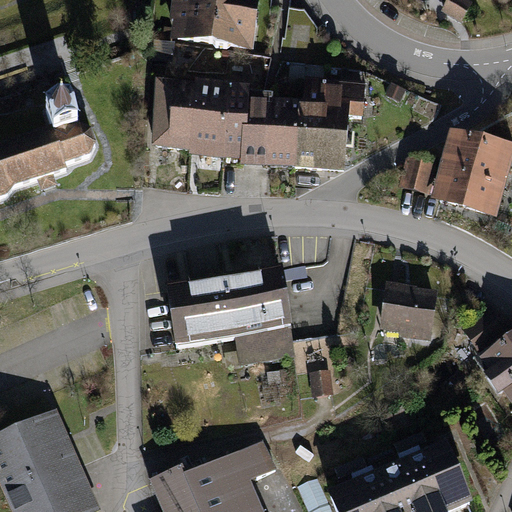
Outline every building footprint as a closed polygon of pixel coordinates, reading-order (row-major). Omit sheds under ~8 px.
[(184,0),(179,40),(252,50),(259,0),(184,0)] [(469,9),(450,0),(444,0),(435,17),(459,29),(469,9)] [(185,89),(184,93),(180,159),(180,164),(213,166),(217,91),(185,89)] [(296,110),(292,178),(331,181),(335,120),(355,121),(356,92),(297,89),(296,110)] [(184,93),(146,91),(142,156),(180,159),(184,93)] [(241,92),(217,91),(213,166),(233,168),(232,175),(252,176),(256,102),(240,101),(241,92)] [(266,102),(256,102),(252,176),(292,178),(296,110),(266,108),(266,102)] [(87,162),(93,148),(90,136),(82,130),(75,104),(37,116),(43,136),(2,148),(0,148),(0,204),(6,203),(17,191),(41,184),(45,194),(53,191),(61,189),(58,178),(65,176),(64,168),(87,162)] [(511,148),(460,134),(441,200),(494,215),(511,153),(511,148)] [(428,194),(436,163),(410,156),(402,188),(428,194)] [(274,272),(151,296),(164,361),(231,348),(235,367),(290,356),(274,272)] [(433,297),(378,288),(371,335),(426,343),(433,297)] [(511,328),(484,313),(464,326),(511,396),(511,328)] [(329,375),(307,376),(309,398),(330,397),(329,375)] [(89,511),(73,474),(62,447),(49,417),(0,438),(0,471),(17,511),(89,511)] [(260,446),(230,459),(244,491),(274,479),(260,446)] [(464,511),(442,457),(319,507),(320,511),(464,511)] [(253,511),(244,491),(230,459),(146,495),(153,511),(253,511)]
